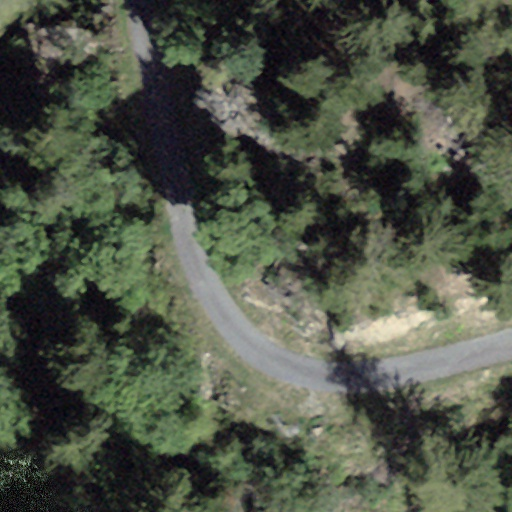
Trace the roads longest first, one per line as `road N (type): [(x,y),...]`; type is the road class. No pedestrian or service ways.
road 1 (track): [(329,385),(283,369),(235,331),(201,282),(180,219),(169,109),(143,0)]
road 2 (track): [(511,344),(329,385)]
